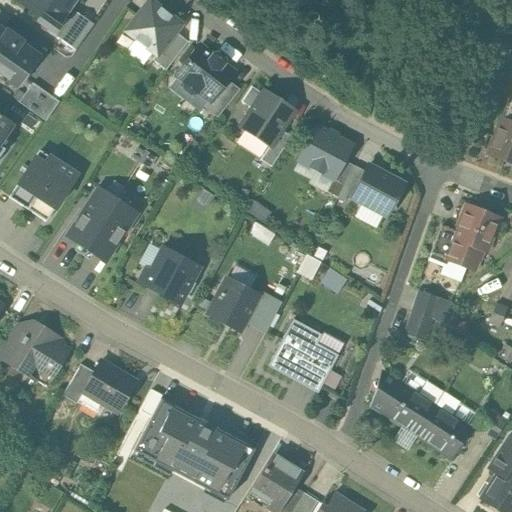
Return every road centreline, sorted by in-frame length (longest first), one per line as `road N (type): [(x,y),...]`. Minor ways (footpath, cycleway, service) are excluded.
road 1 (residential): [(342,451),(0,259)]
road 2 (residential): [(443,168),(342,451)]
road 3 (residential): [(200,0),(313,93),(443,168)]
road 4 (residential): [(496,0),(443,168)]
